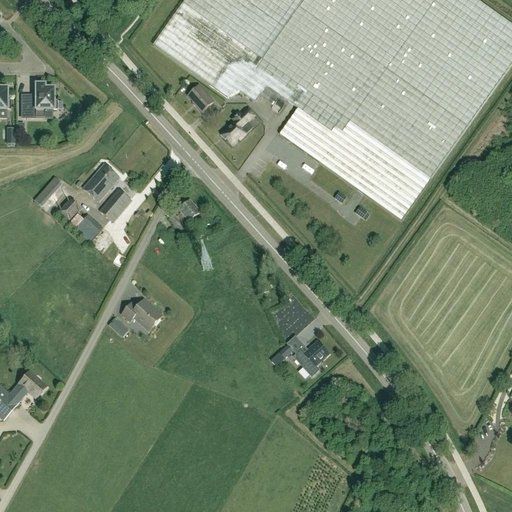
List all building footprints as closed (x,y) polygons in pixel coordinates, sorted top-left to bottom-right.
[(186,0),(153,47),(226,99),(240,92),(248,97),(245,100),(250,104),(252,100),(254,102),(258,97),(273,107),(280,97),(298,110),(280,135),(312,158),(401,222),(431,180),(511,65),(511,25),(476,0),(186,0)] [(57,111),(57,102),(54,102),(54,89),(44,89),(44,85),(35,85),(35,101),(22,101),(22,119),(44,119),(44,111),(57,111)] [(212,103),(198,88),(187,98),(195,106),(194,107),(201,114),(212,103)] [(0,110),(10,111),(10,102),(7,102),(7,89),(0,89),(0,110)] [(253,128),(248,123),(254,117),(248,110),(241,116),(239,114),(232,120),(234,123),(221,136),(231,146),(233,144),(234,145),(237,142),(236,141),(238,140),(240,141),(253,128)] [(25,135),(24,123),(16,123),(16,135),(25,135)] [(99,204),(120,179),(104,165),(83,190),(99,204)] [(40,206),(60,184),(55,179),(35,202),(40,206)] [(113,224),(132,202),(118,190),(100,212),(113,224)] [(338,194),(333,201),(340,207),(346,201),(338,194)] [(70,201),(58,214),(69,223),(81,210),(70,201)] [(187,229),(182,224),(187,220),(190,223),(201,213),(190,201),(179,212),(181,214),(177,218),(175,216),(170,220),(183,234),(187,229)] [(357,210),(354,218),(363,221),(366,213),(357,210)] [(102,229),(88,216),(84,220),(78,215),(69,225),(90,243),(102,229)] [(163,317),(144,301),(138,308),(133,303),(122,315),(131,323),(134,319),(150,332),(163,317)] [(118,334),(124,328),(115,321),(110,327),(118,334)] [(316,368),(330,356),(318,343),(305,355),(301,350),(292,358),(312,378),(319,371),(316,368)] [(293,351),(288,346),(280,354),(285,359),(293,351)] [(0,416),(5,421),(28,394),(36,400),(47,387),(30,372),(10,396),(0,387),(0,416)] [(289,378),(294,386),(298,383),(293,376),(289,378)]
